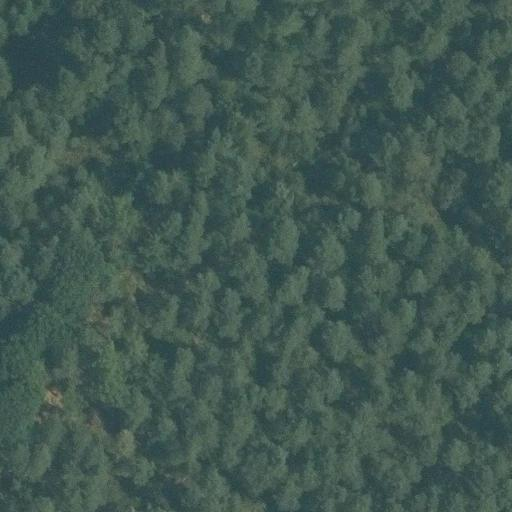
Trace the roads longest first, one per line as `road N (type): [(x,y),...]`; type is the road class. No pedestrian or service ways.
road 1 (track): [(0,378),(111,188),(193,0)]
road 2 (track): [(0,107),(99,0)]
